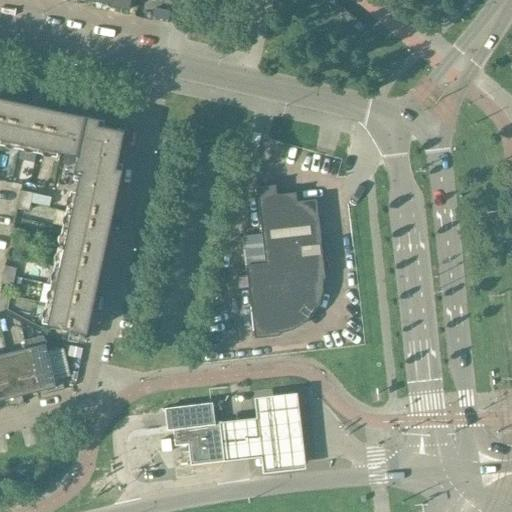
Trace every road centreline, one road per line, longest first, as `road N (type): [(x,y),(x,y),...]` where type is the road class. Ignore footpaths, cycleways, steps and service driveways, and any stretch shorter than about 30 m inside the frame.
road 1 (residential): [(0,427),(84,406),(162,62)]
road 2 (residential): [(472,470),(434,149),(403,119)]
road 3 (residential): [(403,119),(401,195),(434,472)]
road 4 (secondary): [(434,472),(132,511)]
road 5 (residential): [(403,119),(162,62)]
road 6 (residential): [(162,62),(0,28)]
road 7 (residential): [(502,0),(438,94),(403,119)]
